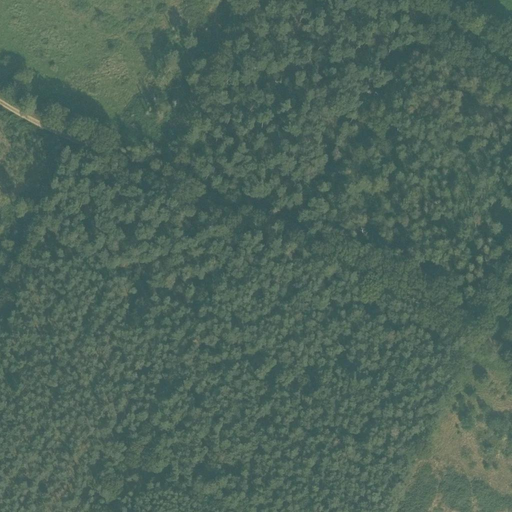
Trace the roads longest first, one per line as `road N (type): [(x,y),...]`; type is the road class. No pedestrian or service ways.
road 1 (track): [(511,349),(0,100)]
road 2 (track): [(405,0),(511,76)]
